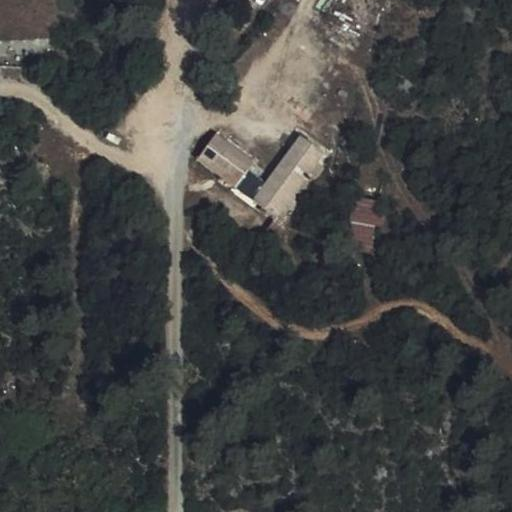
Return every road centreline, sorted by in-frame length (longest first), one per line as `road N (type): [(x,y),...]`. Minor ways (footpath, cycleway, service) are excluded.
road 1 (track): [(176,240),(265,318),(304,335),(412,304),(511,377)]
road 2 (track): [(178,511),(176,117)]
road 3 (track): [(306,0),(263,111),(239,122),(176,117)]
